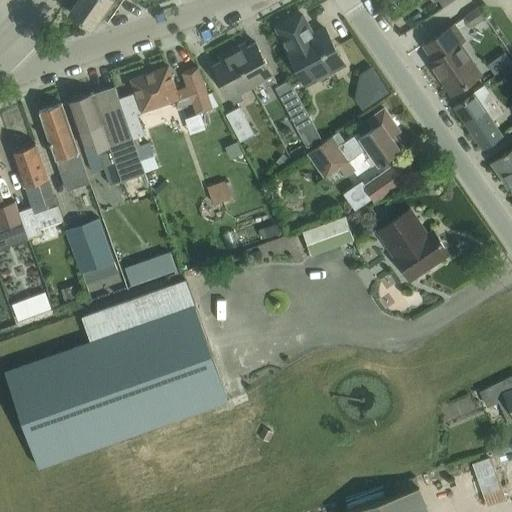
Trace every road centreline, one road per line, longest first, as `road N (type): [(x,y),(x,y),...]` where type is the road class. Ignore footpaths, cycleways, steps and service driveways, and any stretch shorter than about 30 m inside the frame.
road 1 (residential): [(511,240),(345,0)]
road 2 (residential): [(7,40),(37,60),(224,0)]
